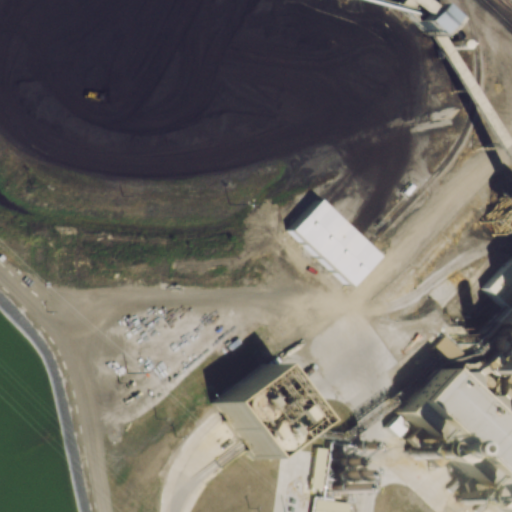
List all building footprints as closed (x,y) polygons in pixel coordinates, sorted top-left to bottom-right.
[(442,18),(426,3),(409,21),(424,36),(442,18)] [(283,230),(343,287),(371,257),(311,200),(283,230)] [(492,218),(507,232),(511,227),(511,200),(492,218)] [(511,264),(497,281),(511,294),(511,264)] [(511,511),(511,282),(388,412),(381,463),(434,511),(511,511)] [(446,364),(456,353),(439,337),(428,348),(446,364)] [(302,423),(261,365),(209,402),(250,460),(302,423)] [(343,511),(344,502),(310,501),(309,511),(343,511)]
